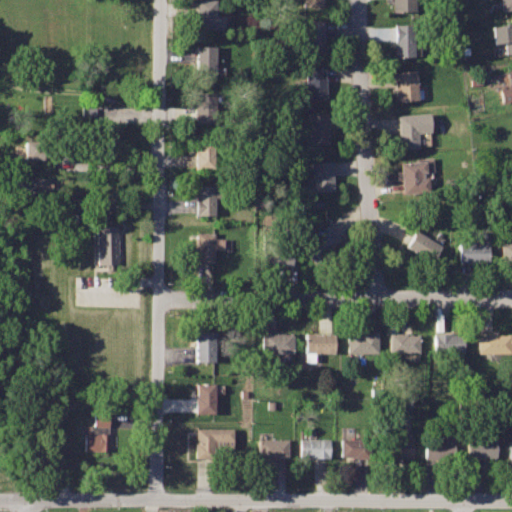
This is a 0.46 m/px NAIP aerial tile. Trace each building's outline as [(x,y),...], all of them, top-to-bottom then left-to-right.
[(214,0),(195,0),(195,27),(223,27),(223,14),(214,14),(214,0)] [(410,0),(390,0),(391,9),(411,8),(410,0)] [(511,0),(499,0),(500,9),(511,7),(511,0)] [(321,19),(301,19),(302,51),(322,50),(321,19)] [(511,21),(490,24),(492,41),(504,39),(506,53),(511,52),(511,21)] [(410,22),(392,23),(394,54),(411,53),(410,22)] [(214,44),(194,44),(194,74),(214,74),(214,44)] [(323,67),(303,69),(306,97),(326,95),(323,67)] [(415,69),(393,71),(395,99),(417,98),(415,69)] [(511,69),(508,70),(511,83),(500,85),(504,101),(511,99),(511,69)] [(213,91),(193,92),(193,119),(214,118),(213,91)] [(80,104),(80,114),(93,115),(93,104),(80,104)] [(429,111),(398,113),(401,147),(419,146),(418,130),(430,129),(429,111)] [(327,112),(308,114),(309,128),(302,129),(303,143),(329,141),(327,112)] [(213,138),(195,138),(196,167),(213,167),(213,138)] [(48,139),(23,139),(23,157),(51,157),(51,144),(48,144),(48,139)] [(433,158),(400,160),(402,192),(429,190),(428,175),(423,175),(423,171),(434,170),(433,158)] [(331,159),(310,161),(311,175),(305,176),(306,191),(333,188),(331,159)] [(54,177),(18,176),(18,189),(53,189),(54,177)] [(220,183),(194,184),(195,213),(214,212),(213,194),(220,194),(220,183)] [(115,222),(96,223),(96,261),(116,261),(115,222)] [(323,224),(317,231),(311,227),(300,239),(306,244),(302,249),(316,262),(338,237),(323,224)] [(414,229),(405,245),(431,260),(440,244),(414,229)] [(487,230),(474,230),(474,241),(458,241),(458,262),(487,262),(487,230)] [(213,231),(194,231),(194,260),(213,260),(213,246),(222,246),(222,236),(212,236),(213,231)] [(290,240),(273,241),(273,232),(261,232),(261,263),(290,263),(290,240)] [(511,240),(501,241),(501,261),(511,260),(511,240)] [(213,329),(194,329),(194,359),(213,358),(213,329)] [(290,331),(259,331),(259,351),(290,350),(290,331)] [(375,331),(343,331),(344,352),(375,351),(375,331)] [(459,331),(432,332),(432,351),(460,351),(459,331)] [(332,332),(301,332),(301,360),(312,360),(312,351),(332,351),(332,332)] [(418,332),(387,333),(387,351),(418,350),(418,332)] [(510,332),(475,332),(475,351),(510,351),(510,332)] [(213,382),(194,382),(195,411),(213,411),(213,382)] [(108,412),(93,412),(93,424),(81,424),(81,434),(83,434),(83,450),(108,450),(108,412)] [(231,427),(194,427),(194,455),(211,455),(211,443),(231,443),(231,427)] [(453,428),(438,429),(438,438),(421,439),(421,456),(453,455),(453,428)] [(409,435),(382,436),(383,458),(410,457),(409,435)] [(328,437),(297,437),(297,456),(328,456),(328,437)] [(286,438),(257,438),(257,456),(287,455),(286,438)] [(366,438),(339,438),(339,455),(366,455),(366,438)] [(494,438),(466,438),(466,457),(494,457),(494,438)]
